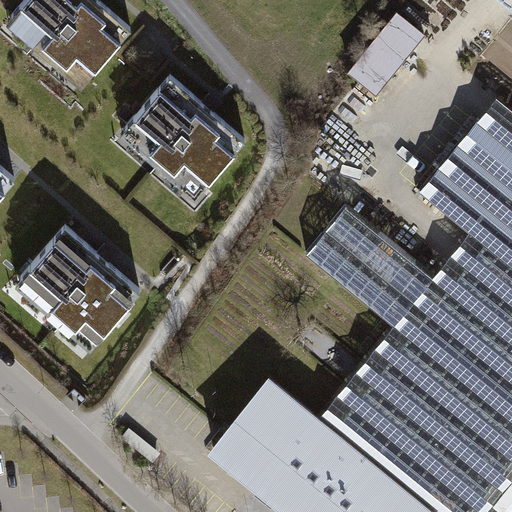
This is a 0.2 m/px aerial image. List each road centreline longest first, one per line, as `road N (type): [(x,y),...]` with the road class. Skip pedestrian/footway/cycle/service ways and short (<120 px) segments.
road 1 (track): [(172,0),(268,112),(276,157),(143,365)]
road 2 (residential): [(13,384),(151,511)]
